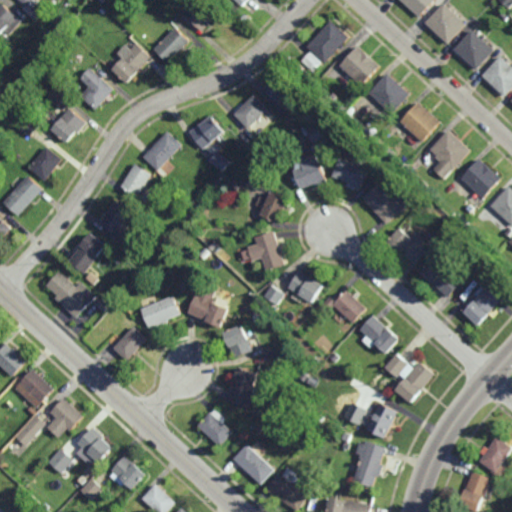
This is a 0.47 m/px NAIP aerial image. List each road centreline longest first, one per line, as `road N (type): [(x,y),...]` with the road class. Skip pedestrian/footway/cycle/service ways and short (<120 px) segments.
road 1 (residential): [(308,0),(235,73),(128,124),(71,213),(4,291)]
road 2 (residential): [(241,511),(0,287)]
road 3 (residential): [(490,376),(332,233)]
road 4 (residential): [(511,143),(355,0)]
road 5 (tertiary): [(511,352),(442,441),(414,511)]
